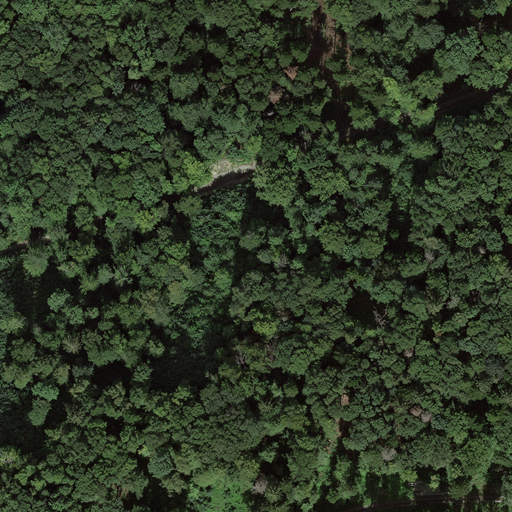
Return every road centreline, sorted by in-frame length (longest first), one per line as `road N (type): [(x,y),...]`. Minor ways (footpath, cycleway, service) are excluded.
road 1 (track): [(511,87),(0,251)]
road 2 (track): [(194,511),(343,495),(511,489)]
